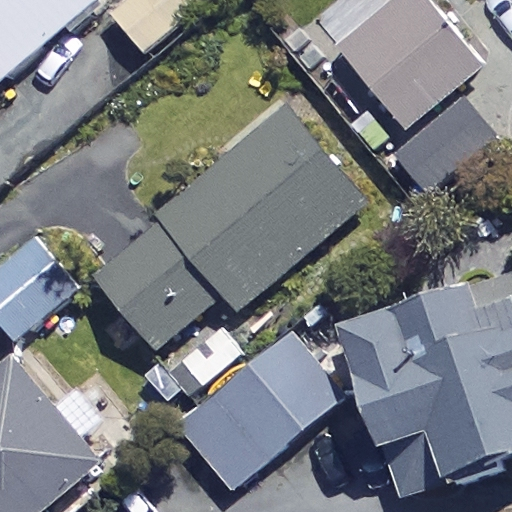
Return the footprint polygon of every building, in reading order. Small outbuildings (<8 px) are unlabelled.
[(0,0),(0,105),(123,2),(121,0),(0,0)] [(226,1),(225,0),(140,0),(121,15),(153,57),(226,1)] [(500,76),(436,0),(419,0),(353,56),(423,141),(500,76)] [(382,211),(302,115),(106,280),(170,357),(222,312),(239,332),(382,211)] [(89,296),(46,244),(0,282),(0,312),(29,347),(89,296)] [(511,291),(366,342),(424,511),(429,511),(511,483),(511,291)] [(350,401),(296,341),(194,434),(248,493),(350,401)] [(0,511),(60,511),(112,467),(25,369),(0,390),(0,511)]
